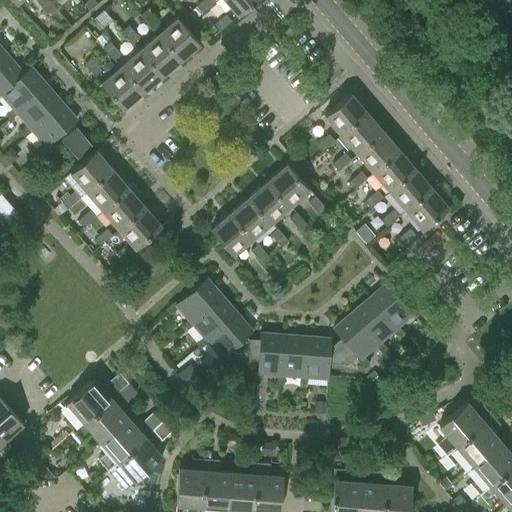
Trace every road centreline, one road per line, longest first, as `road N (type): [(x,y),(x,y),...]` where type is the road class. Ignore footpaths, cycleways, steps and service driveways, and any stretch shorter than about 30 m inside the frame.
road 1 (residential): [(321,0),(511,222)]
road 2 (residential): [(119,131),(274,0)]
road 3 (residential): [(1,511),(21,500),(36,411),(2,377)]
